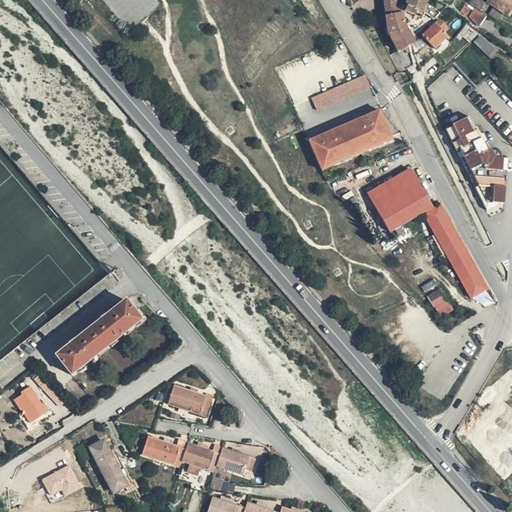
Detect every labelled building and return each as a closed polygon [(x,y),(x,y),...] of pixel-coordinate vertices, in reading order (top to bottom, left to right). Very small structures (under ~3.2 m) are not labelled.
[(398,51),(414,42),(412,39),(405,25),(401,12),(399,13),(395,0),(384,0),(386,15),(388,31),(398,51)] [(421,14),(426,4),(416,0),(410,0),(410,1),(407,7),(416,12),(421,14)] [(489,0),(467,0),(467,1),(476,7),(481,11),(488,4),(505,19),(508,15),(489,0)] [(511,0),(489,0),(508,15),(511,9),(511,0)] [(465,6),(461,11),(465,15),(469,9),(465,6)] [(414,16),(416,12),(407,7),(405,12),(414,16)] [(481,11),(476,7),(470,17),(477,26),(479,26),(486,15),(481,11)] [(432,19),(439,14),(433,8),(428,16),(432,19)] [(458,18),(466,25),(468,22),(460,16),(458,18)] [(437,23),(435,25),(442,32),(446,28),(440,21),(437,23)] [(435,25),(422,37),(433,49),(446,37),(442,32),(435,25)] [(474,44),(488,57),(496,48),(480,38),(474,44)] [(488,57),(490,59),(498,50),(496,48),(488,57)] [(365,75),(312,98),(317,110),(370,87),(365,75)] [(391,137),(379,111),(310,141),(321,168),(391,137)] [(483,145),(486,143),(489,142),(484,133),(481,134),(477,127),(474,128),(469,117),(445,130),(486,212),(491,210),(489,208),(495,205),(502,206),(506,161),(494,160),(489,150),(486,152),(483,145)] [(412,171),(369,196),(376,208),(373,210),(377,217),(379,215),(389,233),(395,230),(397,234),(403,231),(401,226),(424,213),(472,298),(487,290),(438,205),(432,208),(412,171)] [(428,294),(438,316),(451,310),(441,288),(428,294)] [(140,319),(125,300),(106,315),(105,314),(99,318),(100,320),(76,339),(75,338),(69,343),(70,344),(56,355),(71,374),(78,369),(77,368),(83,364),(84,364),(90,359),(89,358),(96,353),(97,354),(109,344),(109,343),(115,338),(116,339),(122,334),(121,334),(127,329),(128,330),(134,325),(133,324),(140,319)] [(40,385),(46,380),(40,375),(35,380),(40,385)] [(53,399),(58,394),(46,380),(40,385),(53,399)] [(30,422),(49,410),(42,400),(40,401),(29,385),(20,392),(22,394),(13,399),(23,414),(25,414),(30,422)] [(207,415),(212,398),(174,386),(169,404),(207,415)] [(63,399),(58,394),(53,399),(58,404),(63,399)] [(249,475),(254,459),(222,448),(220,454),(187,443),(185,448),(148,437),(142,454),(179,466),(181,460),(191,463),(188,470),(198,474),(201,466),(215,470),(216,465),(249,475)] [(90,447),(102,469),(115,462),(108,449),(103,440),(90,447)] [(115,462),(119,460),(112,447),(108,449),(115,462)] [(126,473),(119,460),(115,462),(122,475),(126,473)] [(115,462),(102,469),(113,491),(131,482),(126,473),(122,475),(115,462)] [(65,496),(81,488),(69,465),(41,479),(50,496),(62,489),(65,496)] [(213,477),(210,486),(222,490),(225,481),(213,477)] [(296,511),(281,507),(279,511),(246,502),(244,507),(212,497),(207,511),(296,511)]
